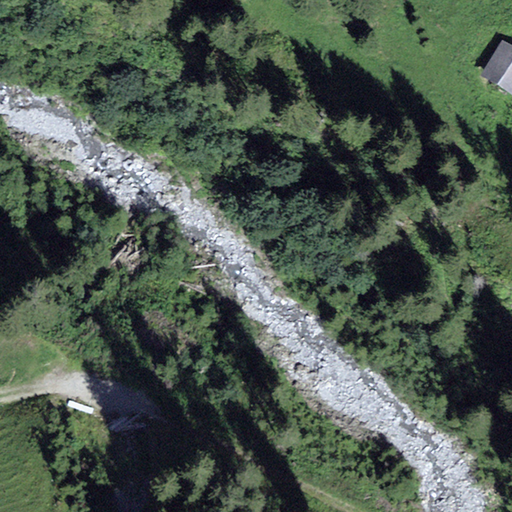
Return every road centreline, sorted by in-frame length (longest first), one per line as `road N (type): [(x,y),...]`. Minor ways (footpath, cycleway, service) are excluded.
road 1 (track): [(486,511),(391,236),(447,101)]
road 2 (track): [(0,393),(56,382),(90,386),(346,511)]
